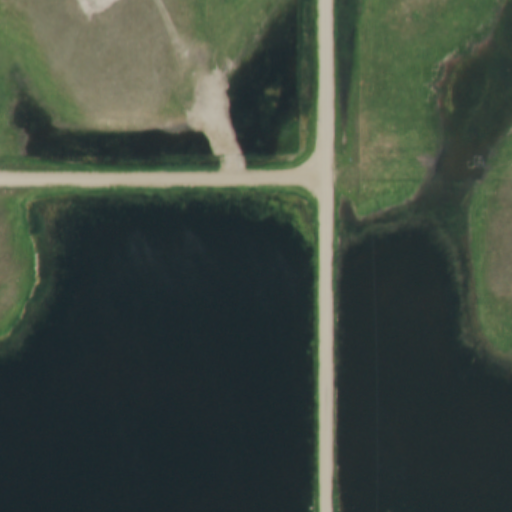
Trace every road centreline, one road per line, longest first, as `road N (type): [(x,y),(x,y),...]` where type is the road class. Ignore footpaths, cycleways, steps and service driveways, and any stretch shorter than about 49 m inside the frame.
road 1 (residential): [(326,511),(324,0)]
road 2 (residential): [(325,180),(0,177)]
